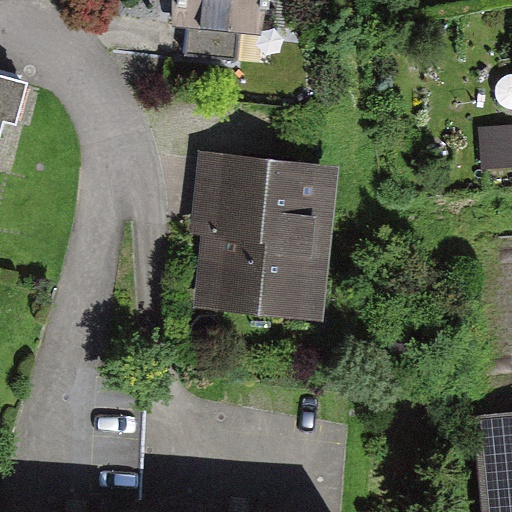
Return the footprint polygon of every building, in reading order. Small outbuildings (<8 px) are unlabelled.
[(176,0),(174,18),(203,19),(203,30),(263,36),(265,12),(274,12),(275,0),(176,0)] [(237,35),(190,30),(187,56),(234,61),(237,35)] [(26,118),(37,77),(0,66),(0,144),(8,114),(26,118)] [(485,168),(511,167),(511,128),(482,129),(485,168)] [(317,320),(335,163),(207,148),(199,220),(217,222),(207,307),(317,320)] [(511,511),(511,232),(475,238),(492,415),(478,415),(488,511),(511,511)]
